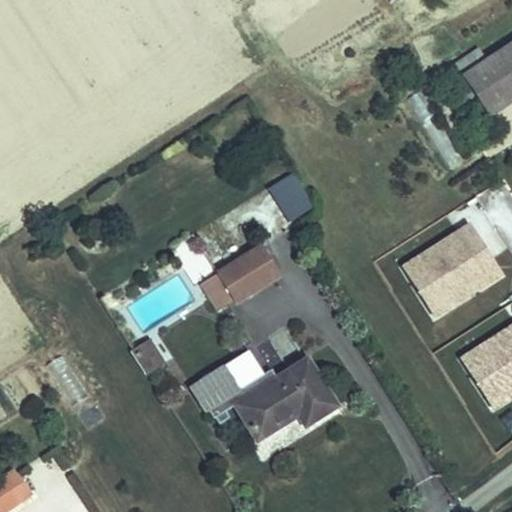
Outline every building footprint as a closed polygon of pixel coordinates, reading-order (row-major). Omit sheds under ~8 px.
[(511,44),(464,76),(491,117),(511,102),(511,44)] [(479,51),(446,73),(451,81),(484,59),(479,51)] [(442,91),(469,131),(491,117),(464,76),(442,91)] [(293,170),(267,187),(290,221),(315,205),(293,170)] [(469,226),(458,233),(468,249),(479,242),(469,226)] [(458,233),(404,268),(435,317),(481,288),(474,278),(476,271),(491,261),(479,242),(468,249),(458,233)] [(233,300),(236,304),(280,277),(261,248),(200,285),(216,311),(233,300)] [(476,271),(474,278),(481,288),(501,276),(491,261),(476,271)] [(511,327),(462,360),(493,409),(511,397),(511,327)] [(149,341),(133,351),(148,374),(163,364),(149,341)] [(61,353),(43,365),(71,408),(89,396),(61,353)] [(217,416),(214,418),(219,426),(229,419),(225,413),(234,407),(257,442),(287,423),(285,420),(296,413),(305,428),(337,408),(307,362),(277,380),(271,371),(240,390),(225,366),(210,375),(208,373),(202,377),(203,379),(189,389),(205,414),(209,411),(213,409),(217,416)] [(217,416),(213,409),(209,411),(214,418),(217,416)] [(0,511),(3,511),(20,501),(31,493),(15,473),(0,482),(0,511)]
